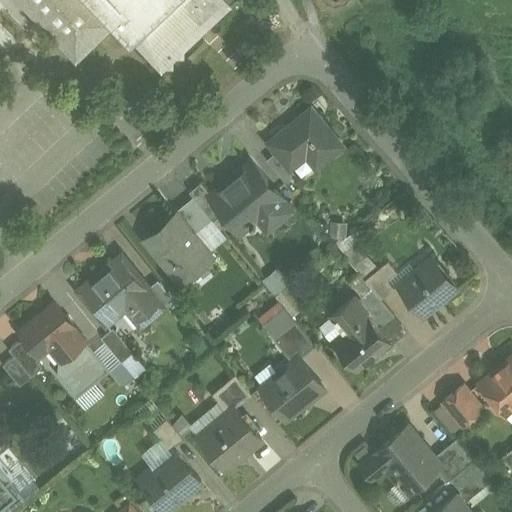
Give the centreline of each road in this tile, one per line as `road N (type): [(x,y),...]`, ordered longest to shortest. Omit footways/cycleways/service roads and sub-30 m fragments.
road 1 (residential): [(0,285),(284,58),(319,40),(511,279)]
road 2 (residential): [(312,462),(511,293)]
